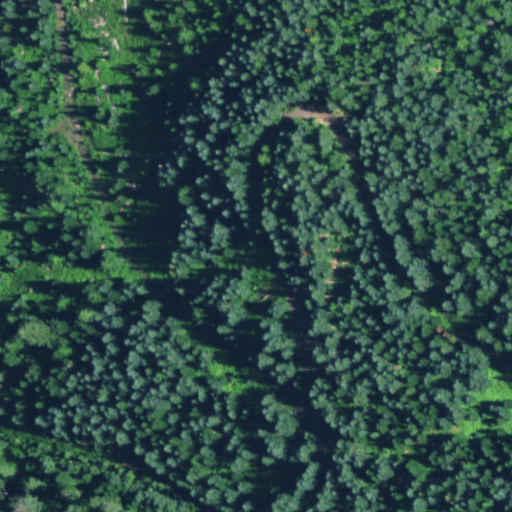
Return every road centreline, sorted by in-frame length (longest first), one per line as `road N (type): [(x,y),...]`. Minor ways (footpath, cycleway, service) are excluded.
road 1 (track): [(295,511),(316,435),(288,304),(249,204),(251,148),(272,114),(305,108),(339,128),(386,261),(511,390)]
road 2 (track): [(316,435),(263,378),(179,319),(111,234),(68,129),(49,0)]
road 3 (track): [(203,511),(159,478),(57,441),(0,433)]
